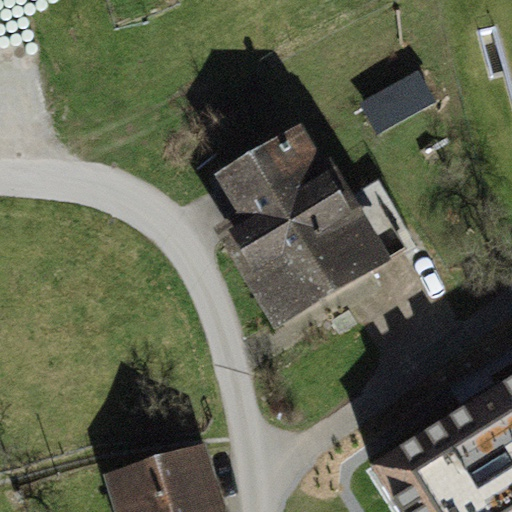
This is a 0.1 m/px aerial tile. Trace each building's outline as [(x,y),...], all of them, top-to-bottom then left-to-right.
[(0,0),(0,28),(41,19),(36,0),(0,0)] [(378,136),(436,110),(422,80),(365,105),(378,136)] [(298,134),(189,194),(266,333),(375,273),(298,134)] [(511,511),(511,379),(373,466),(402,511),(511,511)] [(215,511),(201,462),(102,489),(108,511),(215,511)]
